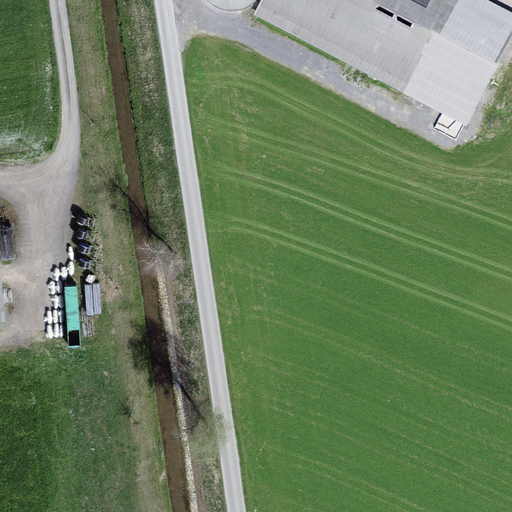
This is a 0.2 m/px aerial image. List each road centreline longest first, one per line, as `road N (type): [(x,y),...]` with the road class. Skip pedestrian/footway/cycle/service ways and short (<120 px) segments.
road 1 (unclassified): [(242,511),(168,0)]
road 2 (track): [(54,0),(68,92),(56,142),(0,159)]
